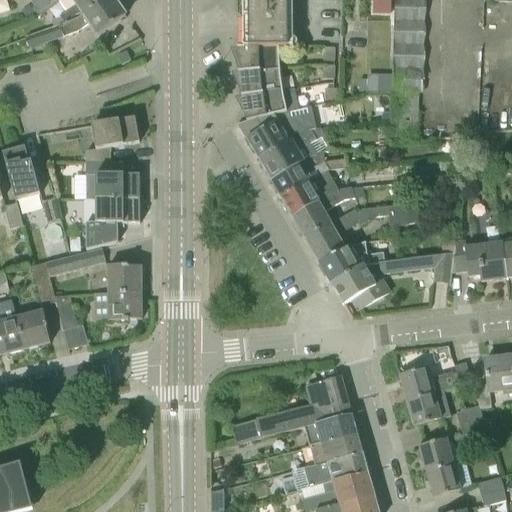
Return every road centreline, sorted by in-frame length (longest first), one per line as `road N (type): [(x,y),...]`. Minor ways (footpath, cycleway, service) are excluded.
road 1 (tertiary): [(180,355),(180,53)]
road 2 (residential): [(346,341),(220,124)]
road 3 (residential): [(0,399),(180,355)]
road 4 (residential): [(400,511),(346,341)]
road 5 (residential): [(180,355),(346,341)]
road 6 (residential): [(346,341),(511,321)]
road 7 (tertiary): [(182,511),(180,355)]
